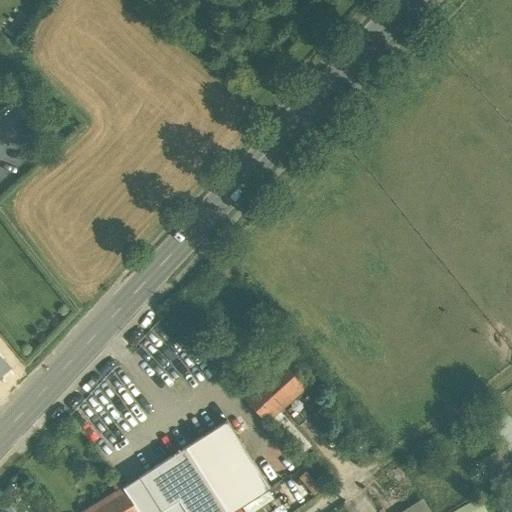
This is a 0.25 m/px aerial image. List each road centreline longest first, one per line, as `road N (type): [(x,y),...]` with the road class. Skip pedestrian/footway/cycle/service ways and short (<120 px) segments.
road 1 (secondary): [(409,0),(0,436)]
road 2 (track): [(511,373),(383,464)]
